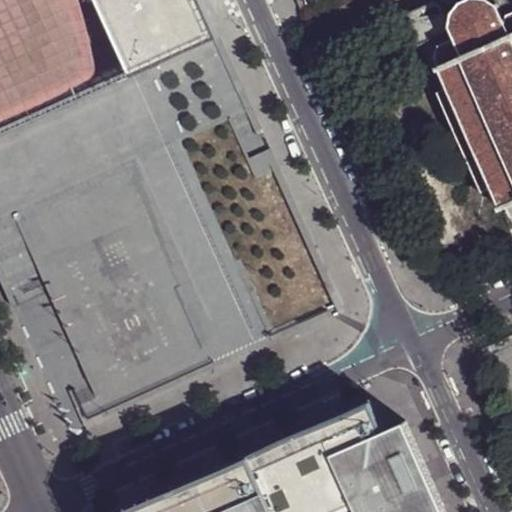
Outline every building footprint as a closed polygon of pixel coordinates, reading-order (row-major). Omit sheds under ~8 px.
[(0,0),(0,136),(98,92),(140,74),(218,39),(200,0),(0,0)] [(511,14),(508,17),(507,18),(501,21),(497,10),(495,6),(490,1),(488,0),(466,0),(458,4),(453,12),(452,25),(454,29),(459,40),(453,43),(451,42),(441,47),(437,57),(452,89),(442,94),(484,190),(495,185),(502,201),(499,202),(501,204),(499,205),(501,211),(506,208),(510,219),(511,218),(511,14)] [(511,0),(440,0),(438,1),(449,26),(452,25),(453,12),(458,4),(466,0),(488,0),(490,1),(495,6),(497,10),(511,3),(511,0)] [(454,29),(452,25),(449,26),(438,1),(405,16),(405,17),(418,46),(420,45),(454,29)] [(511,3),(497,10),(501,21),(507,18),(508,17),(511,14),(511,3)] [(418,46),(405,17),(399,20),(412,49),(418,46)] [(459,40),(454,29),(420,45),(442,94),(452,89),(437,57),(441,47),(451,42),(453,43),(459,40)] [(329,511),(355,501),(359,511),(447,511),(437,491),(413,437),(405,421),(385,429),(372,400),(124,511),(123,511),(329,511)]
